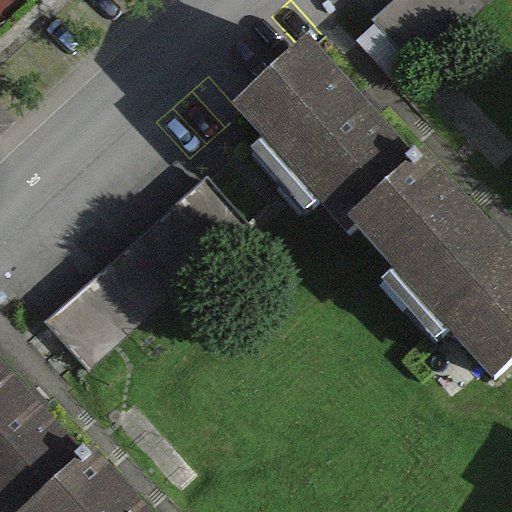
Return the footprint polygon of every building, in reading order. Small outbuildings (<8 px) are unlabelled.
[(397,0),(359,36),(401,80),(485,0),(397,0)] [(244,114),(235,122),(344,241),(351,234),(418,174),(309,54),(244,114)] [(418,174),(351,234),(497,392),(511,378),(511,256),(428,164),(418,174)] [(203,177),(50,323),(93,369),(247,223),(203,177)] [(0,380),(0,511),(33,511),(81,468),(0,380)] [(81,468),(33,511),(139,511),(91,460),(81,468)]
